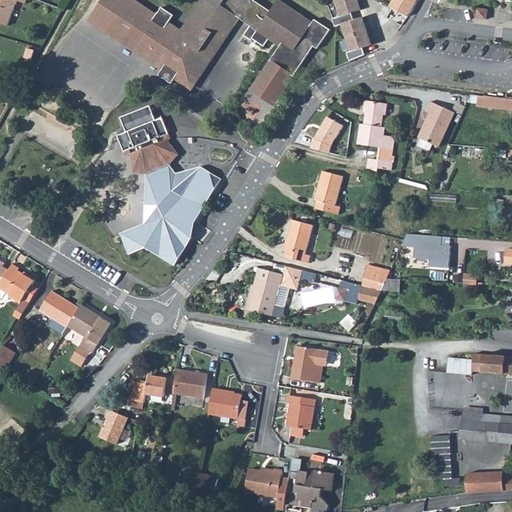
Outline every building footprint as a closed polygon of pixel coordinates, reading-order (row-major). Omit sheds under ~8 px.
[(0,0),(0,22),(8,26),(18,1),(26,4),(27,0),(0,0)] [(103,0),(90,21),(109,34),(122,14),(116,10),(123,0),(103,0)] [(270,38),(281,46),(265,69),(270,72),(266,77),(280,87),(284,82),(288,85),(310,53),(306,51),(311,44),(314,46),(318,49),(330,30),(315,19),(312,23),(279,1),(271,12),(253,0),(202,0),(181,31),(169,23),(174,15),(162,7),(157,15),(134,0),(123,0),(116,10),(122,14),(109,34),(163,70),(159,75),(172,84),(176,78),(188,87),(198,72),(202,74),(240,18),(251,26),(245,35),(257,43),(258,41),(265,46),(270,38)] [(357,0),(336,0),(341,15),(341,16),(352,13),(361,10),(357,0)] [(393,0),(390,8),(408,18),(418,0),(393,0)] [(478,8),(476,18),(487,19),(488,9),(478,8)] [(352,13),(341,16),(341,15),(333,18),(336,27),(343,24),(347,38),(367,31),(363,17),(355,20),(352,13)] [(367,31),(347,38),(351,51),(348,52),(351,61),(366,55),(364,48),(372,45),(367,31)] [(25,57),(32,60),(35,50),(28,48),(25,57)] [(270,72),(265,69),(251,89),(275,105),(288,85),(284,82),(280,87),(266,77),(270,72)] [(485,96),(479,96),(477,106),(511,110),(511,98),(485,95),(485,96)] [(378,160),(380,160),(379,169),(389,170),(391,162),(394,163),(395,156),(392,156),(395,137),(385,135),(386,127),(382,127),(384,115),(386,115),(388,104),(366,100),(364,112),(367,112),(365,124),(362,124),(359,144),(380,147),(378,160)] [(455,112),(431,102),(427,111),(430,113),(419,138),(439,147),(455,112)] [(118,136),(126,156),(131,154),(134,172),(147,174),(146,205),(160,205),(165,216),(145,224),(122,233),(130,255),(147,248),(176,266),(193,238),(186,229),(191,219),(196,222),(222,179),(202,167),(183,197),(174,191),(176,174),(170,165),(179,155),(168,140),(171,138),(163,118),(156,120),(150,106),(121,117),(127,132),(118,136)] [(343,125),(328,116),(315,138),(314,138),(311,148),(330,153),(332,146),(343,125)] [(418,173),(410,171),(413,157),(406,155),(401,180),(415,184),(418,173)] [(445,185),(455,160),(446,157),(436,181),(445,185)] [(378,160),(370,159),(368,169),(379,171),(379,169),(380,160),(378,160)] [(435,160),(427,159),(426,163),(424,164),(425,167),(428,167),(432,168),(435,160)] [(202,167),(176,174),(174,191),(183,197),(202,167)] [(315,200),(318,201),(316,208),(339,215),(341,207),(336,205),(344,176),(323,171),(315,200)] [(160,205),(146,205),(145,224),(165,216),(160,205)] [(193,238),(196,222),(191,219),(186,229),(193,238)] [(285,249),(287,250),(285,257),(309,263),(311,255),(306,254),(314,225),(293,220),(285,249)] [(443,236),(408,234),(402,246),(415,247),(414,258),(430,259),(430,267),(450,268),(451,246),(442,245),(443,236)] [(11,295),(22,302),(32,285),(35,280),(19,270),(20,268),(13,264),(0,284),(0,299),(1,300),(2,298),(6,300),(8,300),(11,295)] [(368,265),(363,285),(383,290),(388,279),(391,271),(368,265)] [(250,310),(282,318),(285,307),(276,304),(281,285),(298,289),(301,279),(304,270),(286,266),(284,275),(259,268),(255,286),(256,286),(250,310)] [(303,276),(316,279),(317,272),(304,269),(303,276)] [(465,271),(465,282),(478,283),(479,273),(465,271)] [(388,279),(383,290),(400,291),(401,279),(388,279)] [(22,302),(18,310),(24,314),(39,289),(32,285),(22,302)] [(359,300),(376,304),(383,290),(363,285),(359,300)] [(348,290),(339,288),(336,298),(345,301),(348,290)] [(69,326),(80,308),(52,291),(41,310),(68,327),(69,326)] [(69,326),(86,337),(81,345),(91,352),(93,353),(112,323),(82,305),(80,308),(69,326)] [(404,320),(404,311),(387,310),(387,320),(404,320)] [(511,329),(492,330),(492,339),(511,338),(511,329)] [(0,352),(0,368),(5,371),(16,352),(4,345),(0,352)] [(91,352),(81,345),(77,352),(87,358),(91,352)] [(295,361),(292,378),(320,383),(323,366),(328,362),(329,355),(326,351),(300,346),(298,361),(295,361)] [(87,358),(77,352),(72,360),(82,366),(87,358)] [(511,356),(474,354),(474,360),(449,357),(448,373),(472,375),(473,370),(511,374),(511,356)] [(175,393),(204,399),(208,374),(179,369),(177,377),(175,393)] [(160,377),(150,375),(148,384),(147,394),(165,397),(166,392),(175,393),(177,377),(168,376),(168,378),(160,377)] [(147,394),(148,384),(133,381),(130,399),(125,398),(124,405),(143,408),(144,402),(146,402),(147,394)] [(209,413),(239,418),(243,395),(213,390),(209,413)] [(287,426),(311,430),(317,400),(290,395),(288,403),(291,404),(287,426)] [(129,418),(109,409),(106,417),(108,418),(100,437),(118,444),(129,418)] [(463,420),(483,422),(483,412),(464,411),(463,420)] [(502,424),(500,442),(511,442),(511,416),(502,416),(502,424)] [(462,439),(500,442),(502,424),(483,422),(463,420),(462,430),(462,439)] [(450,435),(432,436),(435,479),(445,479),(445,486),(461,485),(460,478),(453,478),(450,435)] [(246,492),(279,497),(277,508),(284,509),(289,479),(282,478),(283,471),(275,469),(274,473),(250,469),(246,492)] [(298,499),(301,503),(312,505),(312,508),(319,509),(326,502),(321,496),(322,489),(332,491),(335,473),(317,471),(316,474),(313,473),(312,472),(299,470),(295,492),(299,493),(298,499)] [(467,474),(467,493),(490,492),(511,490),(511,477),(504,478),(505,477),(507,477),(507,472),(467,474)] [(200,473),(197,488),(205,489),(207,474),(200,473)] [(291,504),(312,508),(312,505),(301,503),(298,499),(291,504)] [(319,509),(328,510),(329,505),(326,502),(319,509)]
